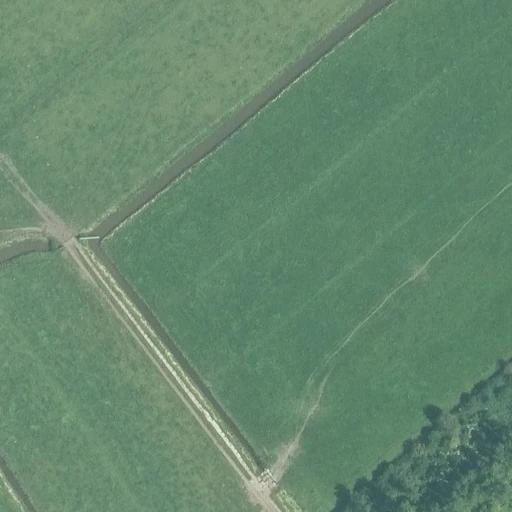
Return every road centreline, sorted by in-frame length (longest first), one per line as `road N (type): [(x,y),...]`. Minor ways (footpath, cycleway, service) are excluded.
road 1 (track): [(277,511),(0,153)]
road 2 (track): [(0,135),(164,0)]
